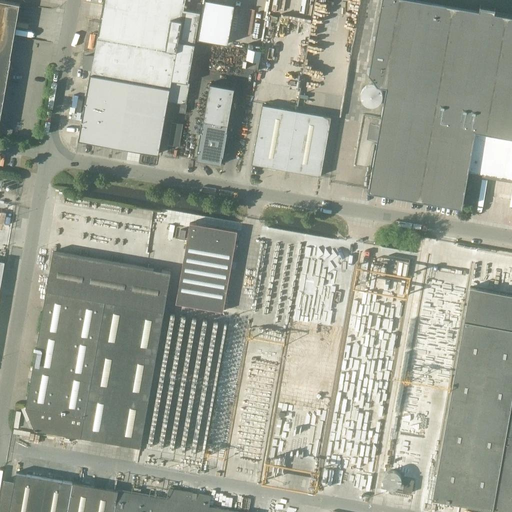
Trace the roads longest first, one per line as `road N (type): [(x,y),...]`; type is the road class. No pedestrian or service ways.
road 1 (unclassified): [(511,238),(45,157)]
road 2 (unclassified): [(0,428),(45,157)]
road 3 (unclassified): [(45,157),(73,0)]
